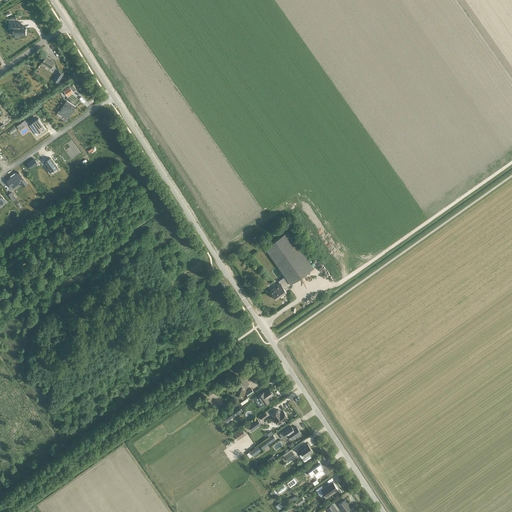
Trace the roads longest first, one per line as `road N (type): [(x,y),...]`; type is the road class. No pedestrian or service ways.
road 1 (tertiary): [(383,511),(113,97)]
road 2 (residential): [(113,97),(0,175)]
